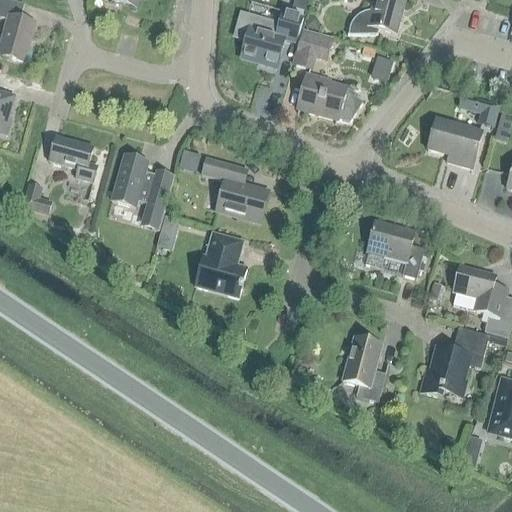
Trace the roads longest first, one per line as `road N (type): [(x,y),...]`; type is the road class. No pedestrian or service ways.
road 1 (primary): [(314,511),(0,303)]
road 2 (residential): [(351,174),(447,44),(511,59)]
road 3 (residential): [(327,165),(233,131),(202,101),(194,72)]
road 4 (residential): [(511,239),(351,174)]
road 5 (residential): [(295,289),(327,165)]
road 6 (residential): [(194,72),(161,76),(74,56)]
